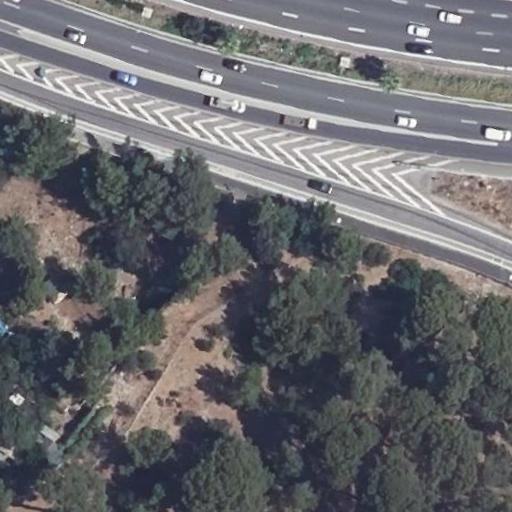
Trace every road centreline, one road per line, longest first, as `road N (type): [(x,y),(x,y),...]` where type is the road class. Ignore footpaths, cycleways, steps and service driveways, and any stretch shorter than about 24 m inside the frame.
road 1 (motorway): [(0,77),(511,254)]
road 2 (motorway): [(0,38),(220,104),(345,125),(499,135)]
road 3 (motorway): [(13,0),(237,76),(499,135)]
road 4 (motorway): [(511,32),(321,0)]
